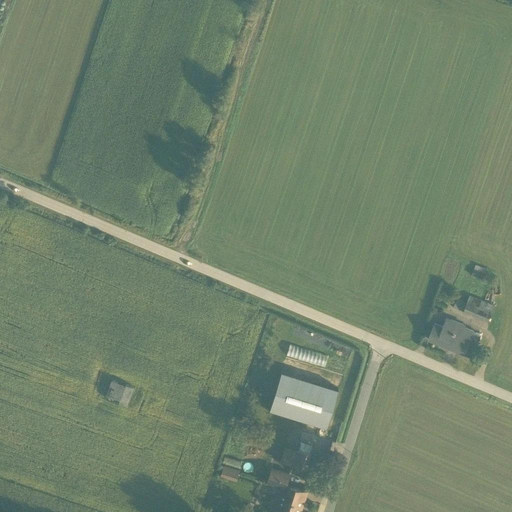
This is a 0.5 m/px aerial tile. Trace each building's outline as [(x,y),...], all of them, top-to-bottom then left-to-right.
[(485,274),(474,269),(471,274),(483,279),(485,274)] [(456,298),(452,308),(486,322),(493,305),(468,295),(467,296),(465,302),(456,298)] [(435,323),(428,340),(470,358),(481,334),(466,327),(466,325),(445,316),(442,325),(435,323)] [(288,343),(285,356),(345,372),(348,360),(288,343)] [(327,427),(338,389),(281,371),(269,409),(327,427)] [(111,379),(104,397),(126,405),(133,387),(111,379)] [(280,462),(306,470),(311,454),(309,453),(312,444),(300,441),(298,443),(297,446),(287,443),(285,446),(279,461),(280,462)] [(329,456),(320,454),(313,475),(322,478),(329,456)] [(239,469),(242,461),(225,455),(222,463),(239,469)] [(238,481),(241,471),(224,465),(221,476),(238,481)] [(271,467),(266,483),(285,489),(290,473),(271,467)] [(285,493),(279,491),(272,511),(300,511),(307,492),(288,486),(285,493)]
